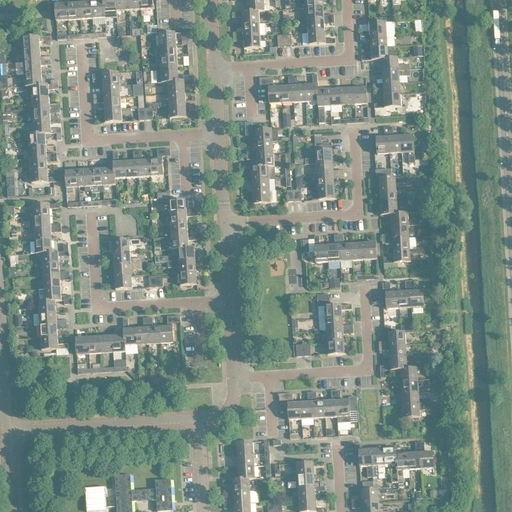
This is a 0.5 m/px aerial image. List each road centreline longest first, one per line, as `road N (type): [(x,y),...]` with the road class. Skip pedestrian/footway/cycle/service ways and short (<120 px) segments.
road 1 (secondary): [(497,0),(511,238)]
road 2 (residential): [(81,42),(88,140),(219,133)]
road 3 (residential): [(90,215),(97,309),(230,299)]
road 4 (residential): [(225,221),(359,211),(352,128)]
road 5 (residential): [(235,377),(368,365),(364,283)]
road 6 (residential): [(214,69),(350,60),(346,0)]
road 7 (unclassified): [(6,434),(198,422)]
